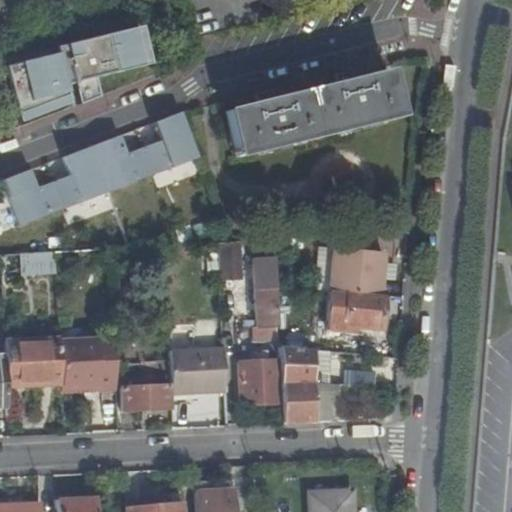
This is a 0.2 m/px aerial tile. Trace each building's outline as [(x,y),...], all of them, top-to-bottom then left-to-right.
[(144,67),(135,29),(66,45),(68,52),(76,83),(80,104),(100,96),(96,78),(144,67)] [(68,52),(59,54),(67,85),(76,83),(68,52)] [(67,85),(59,54),(7,67),(20,115),(70,95),(67,85)] [(390,74),(357,82),(349,84),(347,78),(339,80),(341,86),(276,102),(268,105),(265,98),(258,99),(260,106),(227,114),(238,157),(381,122),(401,118),(390,74)] [(349,84),(357,82),(355,76),(347,78),(349,84)] [(274,96),(265,98),(268,105),(276,102),(274,96)] [(19,226),(198,157),(181,112),(154,122),(161,141),(128,153),(121,135),(64,157),(71,175),(37,188),(30,170),(2,181),(19,226)] [(276,286),(273,241),(254,242),(254,261),(255,293),(256,293),(257,329),(259,343),(272,342),(272,347),(279,348),(276,286)] [(243,279),(241,242),(221,244),(222,280),(243,279)] [(335,249),(331,292),(380,296),(384,254),(335,249)] [(55,275),(55,254),(22,255),(23,277),(55,275)] [(382,330),(385,297),(380,296),(331,292),(327,332),(343,333),(344,325),(360,326),(359,328),(382,330)] [(207,316),(220,316),(219,295),(207,295),(207,316)] [(4,342),(4,362),(6,387),(15,386),(61,384),(59,342),(59,340),(4,342)] [(61,384),(61,387),(101,385),(101,390),(116,389),(113,340),(59,342),(61,384)] [(332,353),(279,348),(280,361),(282,404),(283,424),(314,422),(312,384),(323,385),(331,385),(332,353)] [(171,386),(171,395),(226,393),(224,349),(169,351),(169,361),(171,386)] [(169,386),(171,386),(169,361),(143,362),(144,387),(169,386)] [(282,404),(280,361),(239,363),(242,406),(282,404)] [(345,385),(376,386),(376,373),(345,372),(345,385)] [(170,409),(169,386),(144,387),(136,387),(136,381),(129,381),(129,388),(120,388),(122,411),(170,409)] [(314,422),(325,422),(323,385),(312,384),(314,422)] [(206,496),(195,496),(195,511),(231,511),(231,492),(208,493),(206,496)] [(310,494),(310,511),(352,511),(352,493),(310,494)] [(95,511),(95,500),(55,502),(55,511),(95,511)]
